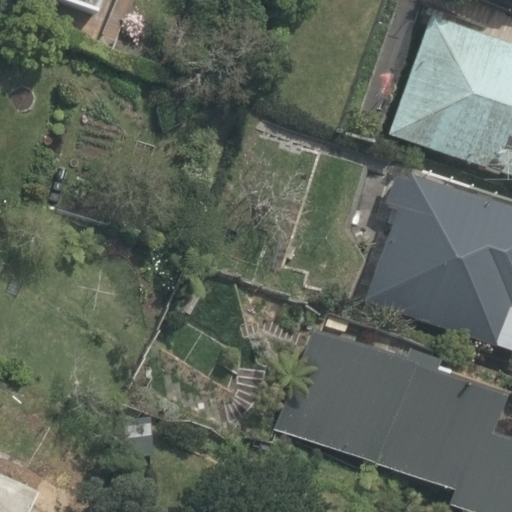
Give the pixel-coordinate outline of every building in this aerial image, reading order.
[(10,0),(106,37),(120,0),(10,0)] [(511,57),(384,15),(342,131),(511,191),(511,57)] [(511,220),(384,175),(369,215),(392,223),(388,234),(365,227),(350,270),(363,275),(355,298),(511,353),(511,220)] [(511,429),(435,398),(443,379),(404,363),(396,382),(178,293),(142,383),(445,506),(442,511),(511,511),(511,454),(507,452),(511,439),(511,429)] [(0,511),(32,511),(41,494),(0,474),(0,511)]
